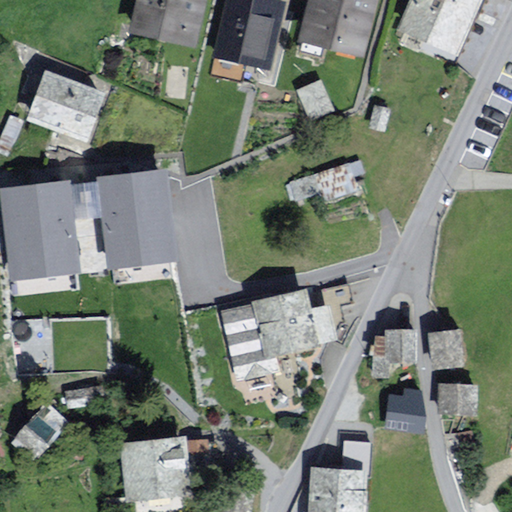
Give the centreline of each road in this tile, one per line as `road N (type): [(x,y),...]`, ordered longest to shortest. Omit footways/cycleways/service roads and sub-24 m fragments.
road 1 (residential): [(397,255),(274,511)]
road 2 (residential): [(469,511),(435,428),(415,287),(397,255)]
road 3 (residential): [(511,13),(397,255)]
